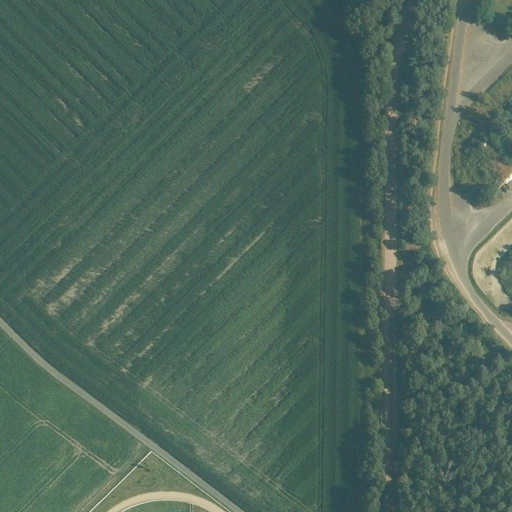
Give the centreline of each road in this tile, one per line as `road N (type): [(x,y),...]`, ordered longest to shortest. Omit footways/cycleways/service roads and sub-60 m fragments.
road 1 (unknown): [(418,0),(390,96),(389,511)]
road 2 (unclassified): [(0,324),(77,396),(229,511)]
road 3 (unclassified): [(448,244),(443,173),(456,65)]
